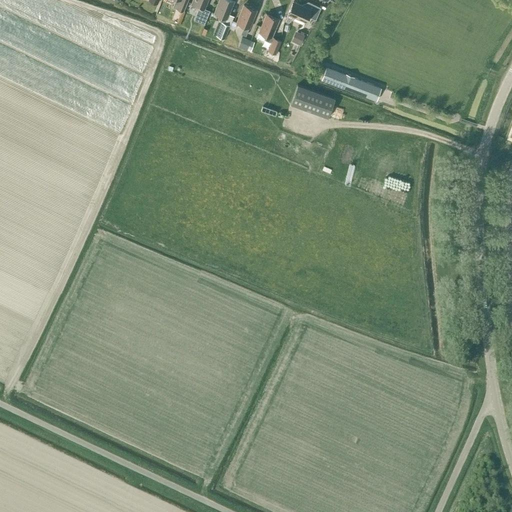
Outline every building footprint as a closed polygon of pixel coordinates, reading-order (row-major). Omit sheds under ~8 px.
[(175,0),(173,6),(183,10),(186,0),(175,0)] [(193,19),(204,23),(210,10),(203,8),(206,0),(191,0),(191,3),(198,6),(193,19)] [(221,21),(221,22),(220,21),(215,34),(224,38),(229,25),(224,23),(233,0),(218,0),(214,12),(222,16),(220,21),(221,21)] [(307,1),(305,6),(293,1),(287,13),(304,21),(307,15),(315,19),(320,7),(307,1)] [(236,22),(244,25),(240,33),(245,35),(256,9),(243,4),(236,22)] [(264,38),(271,41),(268,50),(275,53),(280,40),(271,36),(278,19),(266,14),(258,31),(266,34),(264,38)] [(297,31),(293,41),(300,44),(304,34),(297,31)] [(244,37),(240,46),(246,49),(250,39),(244,37)] [(345,74),(326,66),(321,79),(375,99),(380,87),(353,77),(353,76),(345,73),(345,74)] [(297,84),(290,103),(327,116),(334,98),(297,84)]
